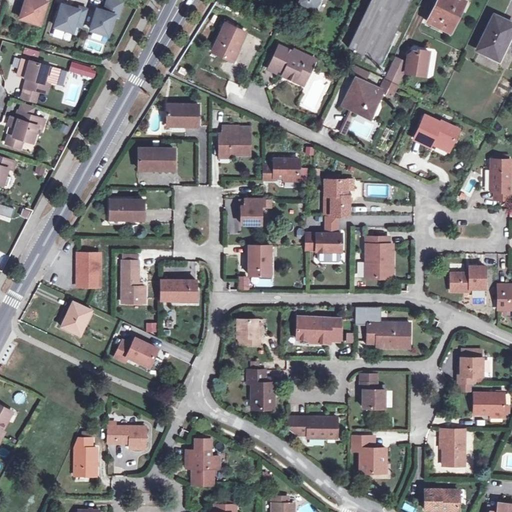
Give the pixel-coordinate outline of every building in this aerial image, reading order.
[(23,0),(18,18),(38,24),(45,0),(23,0)] [(96,9),(89,30),(107,35),(113,15),(116,16),(121,3),(112,0),(106,0),(103,11),(96,9)] [(296,0),(295,2),(315,11),(318,0),(296,0)] [(369,0),(347,48),(380,63),(409,0),(369,0)] [(436,0),(428,18),(450,29),(464,1),(462,0),(436,0)] [(81,26),(86,9),(79,7),(78,9),(72,7),(61,4),(54,26),(71,31),(74,24),(81,26)] [(487,50),(497,55),(505,39),(507,41),(511,30),(511,23),(493,14),(476,49),(486,54),(487,50)] [(212,51),(226,58),(232,46),(237,48),(244,32),(224,23),(212,51)] [(64,29),(54,26),(51,35),(60,38),(64,29)] [(505,39),(497,55),(495,58),(498,59),(507,41),(505,39)] [(302,85),(311,67),(302,63),(306,55),(294,50),(293,52),(278,45),(268,65),(283,72),(287,74),(286,78),(302,85)] [(239,49),(237,48),(232,46),(226,58),(233,61),(239,49)] [(410,51),(406,55),(404,72),(413,73),(413,70),(424,72),(427,50),(415,49),(415,51),(410,51)] [(302,63),(311,67),(315,59),(306,55),(302,63)] [(22,58),(19,66),(26,69),(28,60),(22,58)] [(403,62),(394,58),(383,80),(395,85),(402,71),(399,70),(403,62)] [(48,66),(28,60),(26,69),(19,66),(17,75),(28,78),(26,87),(38,91),(45,93),(48,84),(54,85),(60,69),(48,66)] [(71,61),(68,71),(93,79),(96,69),(71,61)] [(358,80),(362,82),(367,73),(350,65),(345,75),(350,78),(351,77),(354,78),(349,89),(353,91),(358,80)] [(365,107),(373,111),(382,91),(362,82),(358,80),(353,91),(349,89),(341,107),(361,116),(365,107)] [(393,91),(395,85),(383,80),(381,85),(393,91)] [(37,93),(25,90),(23,98),(35,101),(37,93)] [(21,103),(18,111),(24,113),(31,115),(33,107),(21,103)] [(180,126),(197,126),(197,104),(166,104),(166,125),(180,125),(180,126)] [(370,120),(373,111),(365,107),(361,116),(370,120)] [(21,120),(24,113),(18,111),(17,111),(14,118),(21,120)] [(21,120),(14,118),(10,117),(7,125),(14,128),(11,135),(7,134),(4,143),(19,148),(22,140),(32,143),(35,134),(37,126),(41,127),(44,119),(31,115),(24,113),(21,120)] [(427,146),(429,141),(430,139),(449,148),(458,128),(439,120),(438,122),(423,115),(413,139),(427,146)] [(37,126),(35,134),(41,136),(44,128),(41,127),(37,126)] [(218,133),(218,155),(228,155),(248,155),(248,133),(248,127),(238,127),(222,126),(222,133),(218,133)] [(448,150),(449,148),(430,139),(429,141),(448,150)] [(22,149),(33,151),(34,144),(23,143),(22,149)] [(138,169),(154,169),(153,166),(173,166),(172,148),(138,148),(138,169)] [(14,161),(0,156),(0,183),(2,184),(7,186),(10,185),(12,179),(10,176),(5,175),(7,168),(12,170),(14,161)] [(273,177),(298,177),(298,159),(273,159),(273,165),(263,165),(263,179),(273,179),(273,177)] [(509,199),(510,159),(508,159),(492,159),(490,159),(490,190),(494,191),(494,199),(509,199)] [(46,176),(47,167),(36,166),(35,175),(46,176)] [(346,190),(346,180),(324,180),(324,196),(331,196),(331,216),(349,216),(348,196),(346,196),(346,190)] [(109,199),(109,219),(125,219),(142,219),(142,199),(109,199)] [(263,199),(244,199),(244,206),(240,206),(240,224),(260,224),(260,207),(263,207),(263,199)] [(340,218),(325,217),(325,233),(340,233),(340,218)] [(326,251),(340,251),(340,233),(325,233),(305,233),(305,246),(305,250),(315,250),(315,251),(326,251)] [(365,277),(387,277),(387,261),(391,261),(391,244),(387,244),(387,237),(365,237),(365,277)] [(270,245),(248,245),(248,275),(269,275),(270,245)] [(77,287),(98,287),(99,253),(76,253),(77,266),(79,266),(79,274),(77,274),(77,287)] [(144,287),(138,287),(137,261),(121,261),(122,302),(145,302),(144,287)] [(469,270),(469,273),(464,273),(450,273),(450,291),(469,291),(469,288),(484,288),(484,267),(469,266),(469,270)] [(249,290),(249,276),(238,276),(238,290),(249,290)] [(161,280),(161,300),(196,300),(196,280),(161,280)] [(511,288),(504,288),(504,285),(496,285),(496,309),(511,309),(511,288)] [(60,326),(73,332),(77,324),(82,327),(90,310),(72,302),(60,326)] [(366,322),(381,322),(381,308),(355,307),(355,324),(366,325),(366,322)] [(330,340),(339,340),(339,318),(296,316),(296,339),(314,339),(314,342),(330,343),(330,340)] [(236,318),(237,336),(242,336),(243,343),(259,343),(259,336),(256,336),(256,330),(256,318),(236,318)] [(157,322),(146,323),(146,332),(158,332),(157,322)] [(376,346),(394,346),(394,340),(409,340),(409,322),(381,322),(366,322),(366,325),(366,343),(376,343),(376,346)] [(77,324),(73,332),(79,335),(82,327),(77,324)] [(122,340),(114,356),(124,361),(126,356),(148,366),(156,348),(134,337),(131,344),(122,340)] [(460,348),(460,357),(480,357),(480,348),(460,348)] [(460,367),(460,375),(456,375),(456,382),(474,382),(474,375),(482,375),(481,357),(480,357),(460,357),(460,367)] [(273,408),(272,383),(265,383),(265,378),(265,370),(246,370),(246,383),(251,383),(251,408),(273,408)] [(360,374),(360,382),(376,383),(376,374),(360,374)] [(376,383),(360,382),(360,390),(363,390),(363,397),(362,407),(384,408),(384,389),(376,389),(376,383)] [(489,414),(502,414),(502,412),(502,406),(502,393),(472,393),(472,414),(489,414)] [(0,438),(4,431),(1,429),(12,411),(0,404),(0,438)] [(306,438),(335,439),(335,417),(297,416),(297,435),(306,435),(306,438)] [(113,426),(107,426),(107,442),(128,442),(129,447),(145,448),(144,426),(113,426)] [(439,429),(439,438),(442,438),(442,448),(442,465),(464,465),(464,429),(439,429)] [(91,439),(78,439),(73,448),(73,476),(95,476),(95,448),(91,448),(91,439)] [(376,447),(372,447),(372,440),(361,440),(361,447),(359,447),(359,472),(382,472),(382,461),(385,461),(385,447),(376,447)] [(217,457),(209,457),(209,450),(196,450),(185,450),(185,467),(190,468),(190,484),(211,484),(211,468),(217,468),(217,457)] [(457,489),(439,489),(439,487),(424,487),(424,508),(438,509),(438,511),(457,511),(457,489)] [(291,511),(292,504),(286,504),(286,498),(271,498),(272,504),(270,504),(270,511),(291,511)] [(506,511),(507,503),(496,502),(496,507),(495,511),(489,510),(488,511),(506,511)]
